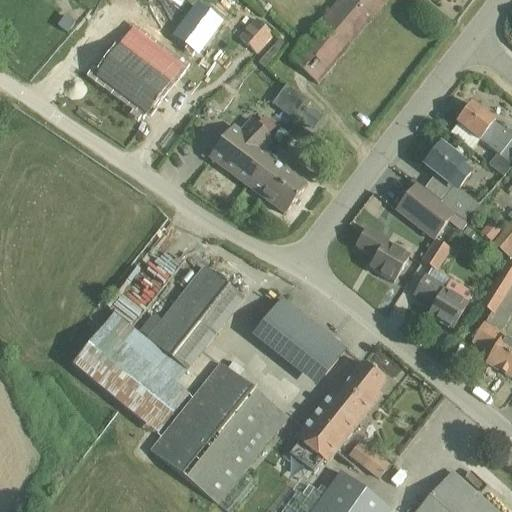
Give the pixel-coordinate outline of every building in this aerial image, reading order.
[(392,0),(339,0),(291,59),(322,84),(392,0)] [(274,35),(258,20),(240,39),(257,54),(274,35)] [(175,74),(145,52),(138,61),(128,53),(106,83),(127,98),(129,96),(135,100),(133,103),(146,113),(175,74)] [(287,86),(273,106),(297,123),(311,103),(287,86)] [(505,178),(511,168),(511,137),(494,123),(495,122),(472,105),(457,125),(458,125),(451,135),(472,151),(479,142),(497,155),(489,166),(505,178)] [(323,116),(310,107),(300,121),(313,130),(323,116)] [(263,151),(272,141),(252,120),(241,130),(235,126),(210,160),(247,188),(270,157),(263,151)] [(464,165),(456,159),(440,147),(425,166),(448,184),(451,181),(456,185),(441,204),(464,223),(479,206),(460,191),(473,174),(464,167),(464,165)] [(285,216),(308,186),(287,170),(294,161),(279,149),(272,158),(270,157),(247,188),(285,216)] [(396,212),(434,241),(453,216),(416,187),(396,212)] [(485,211),(479,206),(464,224),(471,229),(485,211)] [(450,226),(461,235),(466,228),(455,220),(450,226)] [(481,233),(492,241),(502,229),(492,220),(481,233)] [(510,258),(511,255),(511,225),(509,224),(493,244),(510,258)] [(370,270),(394,284),(409,258),(386,244),(388,241),(367,230),(356,249),(376,260),(370,270)] [(435,240),(421,262),(438,272),(451,250),(435,240)] [(153,265),(145,260),(115,297),(123,303),(153,265)] [(505,336),(501,334),(511,315),(511,263),(508,260),(480,306),(491,313),(474,343),(494,354),(487,365),(511,379),(511,377),(511,345),(503,340),(505,336)] [(176,387),(230,319),(244,300),(205,269),(148,342),(114,316),(74,367),(158,434),(188,396),(176,387)] [(474,296),(449,282),(446,288),(426,277),(416,295),(435,306),(429,317),(453,331),(474,296)] [(316,388),(333,366),(346,350),(283,301),(253,339),(316,388)] [(359,426),(382,396),(378,393),(386,382),(363,364),(339,395),(334,391),(327,400),(359,426)] [(151,453),(218,507),(288,418),(222,365),(151,453)] [(328,466),(359,426),(327,400),(295,441),(299,444),(290,455),(315,476),(324,463),(328,466)] [(349,457),(363,468),(379,481),(390,467),(374,454),(360,443),(349,457)] [(391,511),(392,510),(341,473),(313,511),(391,511)] [(417,511),(495,511),(452,474),(417,511)]
